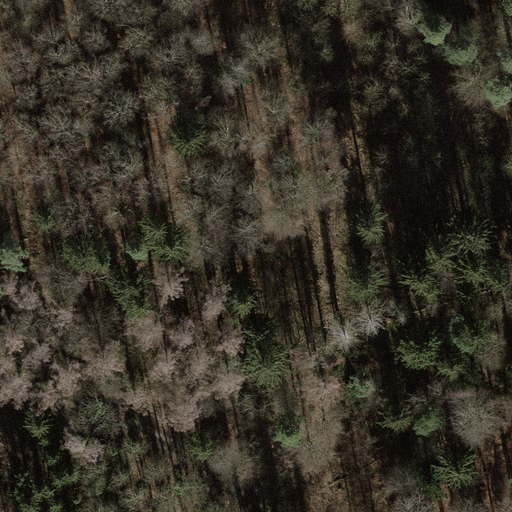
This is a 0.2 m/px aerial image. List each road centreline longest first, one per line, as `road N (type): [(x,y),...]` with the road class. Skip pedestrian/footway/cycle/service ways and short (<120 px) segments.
road 1 (track): [(270,511),(159,435),(79,400)]
road 2 (track): [(0,382),(79,400),(100,511)]
